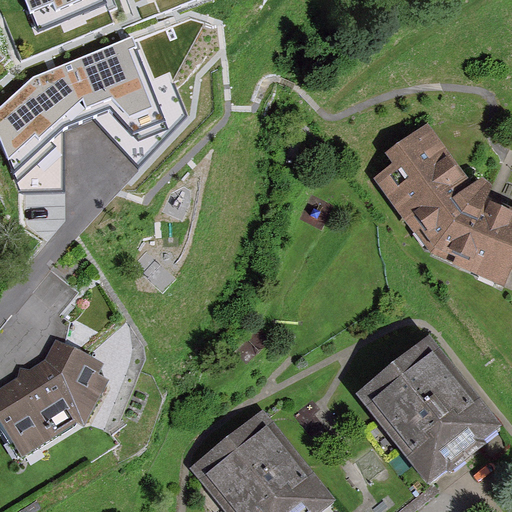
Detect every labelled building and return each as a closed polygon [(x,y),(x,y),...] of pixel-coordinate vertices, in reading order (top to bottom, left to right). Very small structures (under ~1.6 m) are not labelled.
[(104,1),(103,0),(28,0),(39,27),(104,1)] [(190,54),(216,60),(222,34),(196,28),(190,54)] [(35,80),(0,110),(0,132),(14,169),(62,124),(110,106),(140,138),(160,129),(129,47),(133,46),(131,40),(35,80)] [(373,179),(419,245),(508,285),(511,277),(511,208),(470,190),(427,127),(389,153),(396,163),(373,179)] [(428,337),(360,392),(433,482),(502,427),(428,337)] [(0,424),(24,462),(82,426),(106,373),(51,349),(43,369),(0,395),(0,424)] [(267,416),(198,472),(230,511),(332,511),(340,506),(267,416)]
